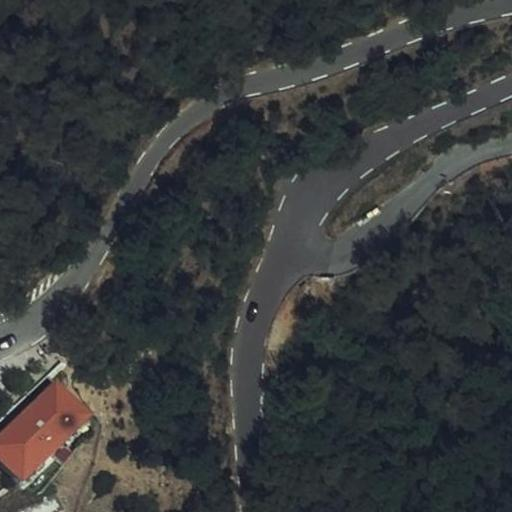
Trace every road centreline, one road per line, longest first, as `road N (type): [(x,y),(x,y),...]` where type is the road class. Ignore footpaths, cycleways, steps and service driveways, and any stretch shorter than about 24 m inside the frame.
road 1 (tertiary): [(511,3),(242,92),(181,132),(80,282),(20,337),(0,343)]
road 2 (tertiary): [(252,511),(242,402),(252,333),(298,214),(350,163),(511,85)]
